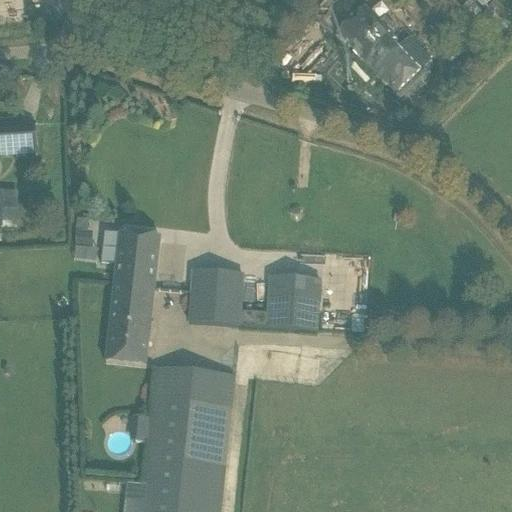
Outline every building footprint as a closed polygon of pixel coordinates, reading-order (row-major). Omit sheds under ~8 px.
[(340,35),(399,94),(413,80),(424,68),(403,47),(367,11),(366,10),(354,21),(340,35)] [(0,125),(0,158),(37,157),(35,124),(0,125)] [(1,229),(0,228),(0,222),(16,223),(17,192),(0,191),(0,241),(1,242),(1,229)] [(76,233),(75,248),(89,248),(90,233),(87,233),(76,233)] [(101,265),(116,267),(114,287),(154,292),(160,239),(120,235),(120,236),(104,234),(101,265)] [(193,273),(189,325),(316,334),(318,312),(320,283),(271,279),(268,315),(240,313),(243,276),(193,273)] [(106,364),(126,367),(145,369),(154,292),(114,287),(106,364)] [(155,370),(153,390),(143,486),(127,485),(123,511),(221,511),(235,379),(155,370)] [(368,511),(363,505),(332,501),(314,511),(368,511)]
